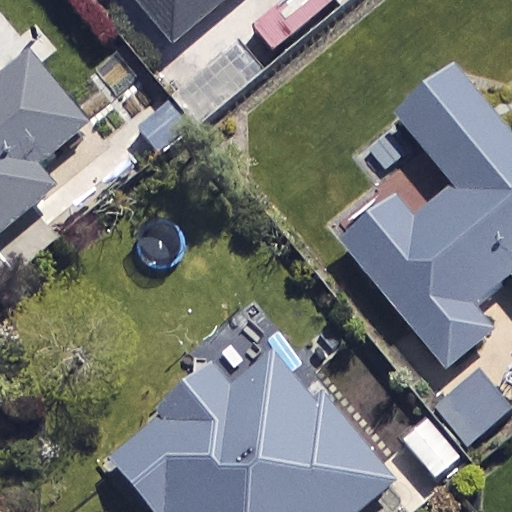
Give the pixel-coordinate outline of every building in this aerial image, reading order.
[(128,0),(172,53),(237,0),(128,0)] [(335,10),(325,0),(289,0),(263,23),(288,51),(335,10)] [(0,244),(60,195),(41,173),(96,129),(40,60),(6,87),(0,80),(0,244)] [(511,143),(455,73),(395,121),(454,193),(417,224),(398,200),(340,248),(445,377),(503,330),(482,304),(511,280),(511,143)] [(338,398),(258,306),(202,354),(215,370),(108,461),(151,511),(367,511),(396,488),(327,407),(338,398)] [(434,423),(404,446),(437,488),(466,466),(434,423)]
